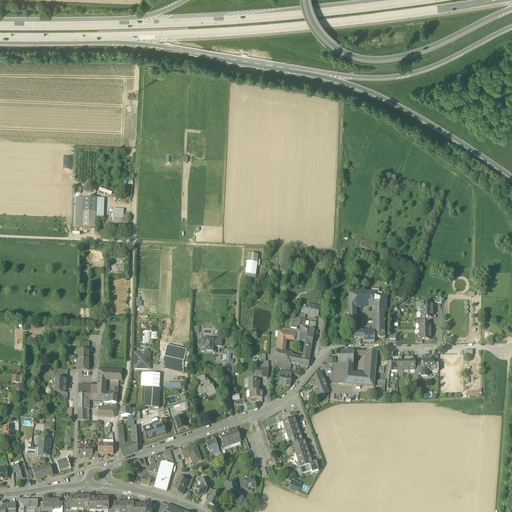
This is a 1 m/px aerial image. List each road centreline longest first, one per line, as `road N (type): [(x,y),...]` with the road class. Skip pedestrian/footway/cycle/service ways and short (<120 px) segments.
road 1 (motorway): [(88,39),(245,32),(502,0)]
road 2 (motorway): [(406,0),(110,25)]
road 3 (motorway): [(307,0),(323,35),(369,58),(418,51),(511,9)]
road 4 (motorway): [(303,71),(378,96),(511,177)]
road 5 (motorway): [(303,71),(399,77),(511,28)]
road 6 (motorway): [(88,39),(303,71)]
road 7 (residential): [(315,366),(334,347),(502,349)]
road 8 (residential): [(74,485),(75,379),(94,379),(98,345)]
road 9 (residential): [(119,461),(266,410)]
road 10 (track): [(133,242),(278,249)]
road 11 (unclassified): [(0,237),(133,242)]
road 12 (track): [(128,370),(133,242)]
